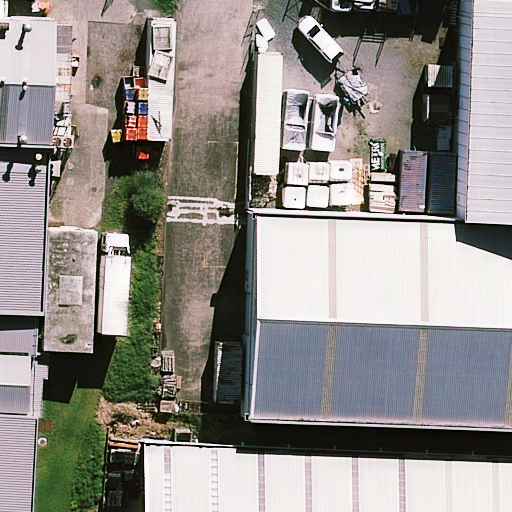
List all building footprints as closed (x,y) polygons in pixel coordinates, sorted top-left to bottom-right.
[(511,0),(449,0),(443,201),(511,203),(511,0)] [(52,11),(0,9),(0,127),(49,129),(52,11)] [(35,138),(0,136),(0,302),(26,304),(29,304),(35,138)] [(511,203),(443,201),(251,195),(245,407),(511,415),(511,203)] [(26,304),(0,302),(0,403),(23,405),(33,405),(35,371),(40,371),(41,346),(25,345),(26,304)] [(0,403),(0,511),(18,511),(23,405),(0,403)] [(511,511),(511,459),(137,442),(133,511),(511,511)]
